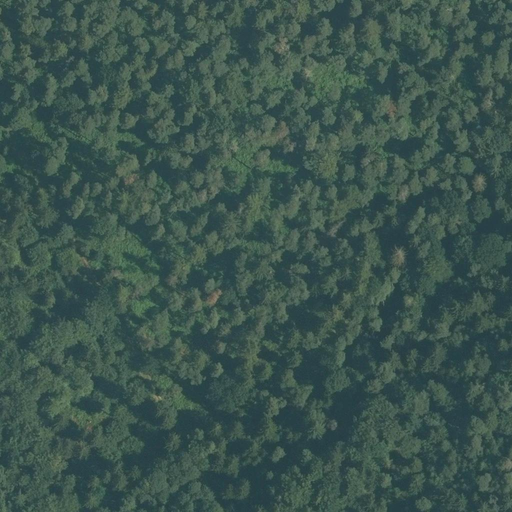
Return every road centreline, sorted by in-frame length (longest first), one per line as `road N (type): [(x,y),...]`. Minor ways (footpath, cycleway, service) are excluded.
road 1 (track): [(94,511),(511,179)]
road 2 (track): [(0,112),(215,511)]
